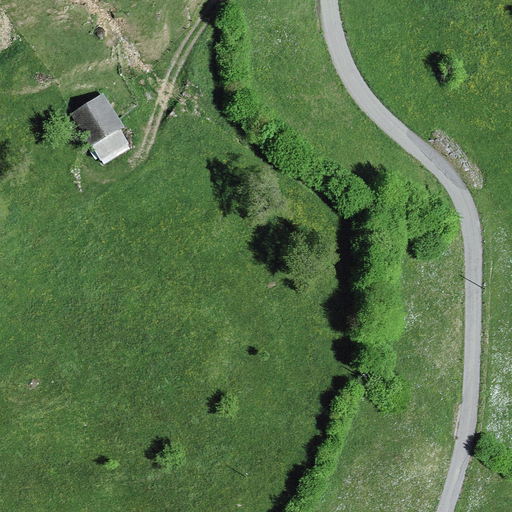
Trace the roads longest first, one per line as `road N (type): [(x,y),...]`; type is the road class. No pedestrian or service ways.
road 1 (unclassified): [(330,0),(342,60),(363,98),(440,169),(469,219),(471,386),(446,511)]
road 2 (track): [(102,180),(138,153),(184,45),(216,0)]
